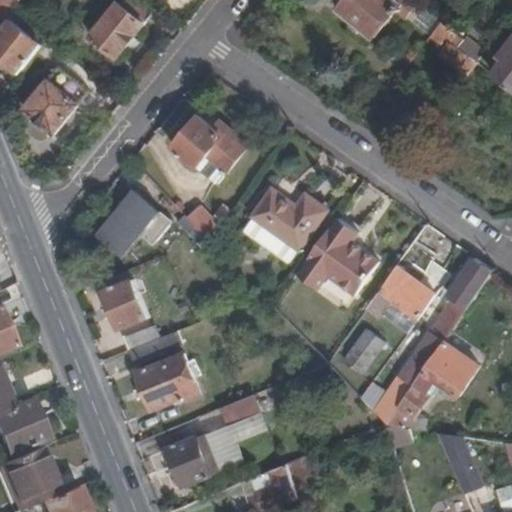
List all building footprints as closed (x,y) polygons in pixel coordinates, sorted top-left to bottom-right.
[(3,0),(0,0),(0,19),(2,21),(13,8),(3,0)] [(118,58),(156,12),(140,0),(123,0),(93,38),(118,58)] [(399,11),(407,17),(419,2),(415,0),(350,0),(343,10),(377,37),(399,11)] [(407,17),(432,37),(433,36),(444,23),(419,2),(407,17)] [(0,35),(0,55),(22,72),(43,47),(11,22),(0,35)] [(444,23),(433,36),(443,44),(454,30),(444,23)] [(468,75),(478,63),(459,48),(465,39),(459,34),(443,55),(468,75)] [(459,48),(478,63),(485,53),(467,38),(465,39),(459,48)] [(511,42),(502,55),(506,59),(493,75),(511,89),(511,42)] [(79,101),(88,89),(63,69),(54,81),(52,79),(27,109),(57,133),(82,104),(79,101)] [(175,146),(199,116),(189,107),(164,137),(175,146)] [(250,146),(230,130),(224,137),(215,129),(200,116),(174,147),(218,184),(250,146)] [(224,137),(230,130),(221,122),(215,129),(224,137)] [(302,249),(330,209),(308,194),(299,206),(275,189),(256,216),(302,249)] [(139,191),(103,236),(128,256),(145,235),(157,245),(176,221),(139,191)] [(213,243),(224,228),(202,205),(190,218),(205,234),(213,243)] [(205,234),(190,218),(187,215),(180,221),(198,240),(205,234)] [(256,216),(246,230),(291,263),(302,249),(256,216)] [(361,234),(339,218),(298,276),(320,291),(329,278),(356,297),(381,263),(354,244),(361,234)] [(446,342),(496,271),(477,258),(451,295),(455,299),(401,377),(415,387),(446,342)] [(426,309),(438,294),(403,270),(404,268),(399,265),(379,293),(419,320),(426,309)] [(122,329),(151,317),(135,279),(105,292),(122,329)] [(428,326),(435,316),(426,309),(419,320),(428,326)] [(0,354),(16,348),(0,311),(0,354)] [(125,338),(130,350),(133,349),(163,337),(159,325),(125,338)] [(368,328),(345,360),(365,376),(388,343),(368,328)] [(163,337),(133,349),(139,365),(165,355),(165,352),(186,344),(181,330),(163,337)] [(483,366),(446,342),(415,387),(398,412),(390,424),(417,429),(441,433),(442,424),(421,419),(412,417),(416,416),(440,382),(461,397),(483,366)] [(203,394),(186,353),(139,373),(154,410),(182,399),(184,402),(203,394)] [(0,377),(0,411),(12,407),(0,377)] [(383,402),(386,404),(377,413),(389,425),(390,424),(398,412),(415,387),(401,377),(383,402)] [(256,395),(223,409),(231,427),(263,414),(256,395)] [(49,442),(31,402),(0,414),(0,434),(10,458),(49,442)] [(240,442),(270,430),(263,414),(231,427),(208,437),(223,472),(248,462),(240,442)] [(417,429),(390,424),(389,425),(395,445),(396,449),(417,443),(417,429)] [(395,445),(389,425),(380,429),(386,449),(395,445)] [(208,437),(207,434),(170,449),(185,488),(223,472),(208,437)] [(468,437),(445,434),(469,495),(487,487),(468,437)] [(59,496),(40,450),(3,466),(22,511),(31,508),(59,496)] [(301,460),(291,464),(300,495),(311,491),(301,460)] [(291,464),(245,482),(246,487),(248,487),(250,493),(248,493),(253,511),(282,511),(281,506),(288,504),(290,511),(303,511),(305,511),(300,495),(291,464)] [(511,511),(511,487),(500,491),(507,511),(511,511)] [(86,511),(76,489),(59,496),(31,508),(32,511),(41,511),(45,511),(86,511)]
